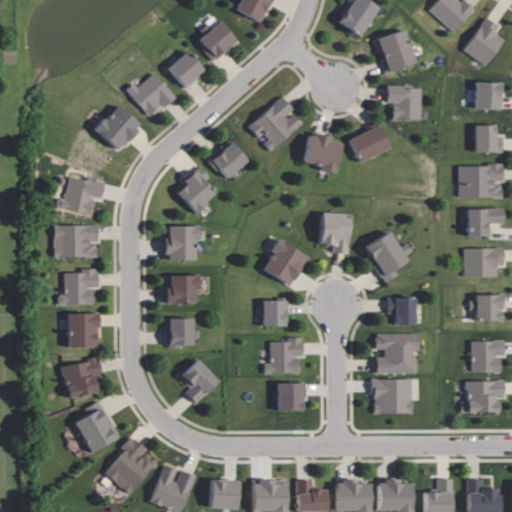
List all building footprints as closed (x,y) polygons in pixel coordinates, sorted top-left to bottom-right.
[(233,7),(237,0),(267,0),(256,20),(233,7)] [(365,0),(375,7),(356,34),(336,20),(344,8),(342,7),(346,0),(365,0)] [(465,0),(472,6),(451,30),(427,8),(434,0),(465,0)] [(496,25),(492,31),(502,38),(482,65),(460,48),(483,16),(496,25)] [(216,20),(233,41),(213,58),(212,57),(209,59),(200,49),(203,46),(196,37),(201,33),(198,29),(203,24),(207,28),(216,20)] [(412,61),(382,71),(371,39),(401,29),(412,61)] [(201,68),(195,74),(197,75),(184,86),(166,67),(185,50),(201,68)] [(150,72),(171,96),(161,106),(156,99),(153,101),(156,104),(146,113),(123,89),(130,82),(134,86),(150,72)] [(500,106),(471,106),(471,81),(500,80),(500,106)] [(419,117),(391,117),(391,102),(392,102),(392,101),(385,101),(385,85),(402,84),(402,87),(418,87),(419,117)] [(246,125),(280,96),(290,108),(283,114),(285,117),(289,113),(293,117),(294,116),(299,122),(268,149),(262,142),(267,137),(262,132),(256,137),(246,125)] [(115,104),(136,121),(132,127),(135,129),(126,140),(125,139),(121,144),(119,142),(115,147),(91,128),(100,117),(103,119),(115,104)] [(386,145),(373,151),(373,152),(367,155),(366,153),(356,159),(345,137),(363,128),(363,126),(374,121),(386,145)] [(493,122),(493,130),(495,130),(495,133),(500,133),(500,149),(472,149),(472,122),(493,122)] [(312,132),(327,135),(326,139),(338,142),(331,172),(317,168),(318,165),(299,161),(306,134),(311,135),(312,132)] [(244,159),(224,177),(217,170),(216,171),(206,159),(228,140),(244,159)] [(499,161),(499,163),(501,163),(501,178),(491,179),(491,182),(498,182),(498,187),(500,187),(500,195),(457,195),(456,165),(485,164),(485,161),(499,161)] [(207,176),(203,180),(213,192),(204,200),(206,202),(195,212),(176,191),(186,183),(182,178),(192,168),(193,170),(198,166),(207,176)] [(101,179),(97,197),(89,195),(88,198),(90,199),(87,214),(55,207),(53,204),(55,198),(57,198),(60,198),(66,175),(82,179),(83,175),(101,179)] [(485,234),(466,234),(466,208),(501,208),(502,222),(485,222),(485,234)] [(347,213),(344,251),(330,250),(331,243),(323,242),(323,241),(316,240),(318,211),(347,213)] [(85,238),(85,242),(91,242),(91,247),(92,247),(93,255),(51,256),(50,224),(94,223),(94,238),(85,238)] [(191,240),(191,259),(164,259),(164,252),(161,252),(161,240),(164,239),(164,225),(195,225),(195,240),(191,240)] [(405,258),(391,267),(395,272),(383,280),(380,275),(379,276),(371,264),(374,262),(363,245),(387,229),(398,246),(403,242),(409,250),(402,254),(405,258)] [(285,283),(261,268),(271,252),(268,250),(276,238),(303,255),(285,283)] [(500,246),(500,263),(494,263),(494,275),(461,275),(461,246),(500,246)] [(90,268),(90,271),(92,271),(92,286),(84,286),(84,288),(87,288),(87,303),(55,303),(52,301),(52,296),(55,294),(58,294),(58,272),(75,272),(75,269),(90,268)] [(192,301),(162,302),(162,288),(167,288),(166,275),(195,274),(195,289),(192,289),(192,301)] [(501,310),(498,310),(498,319),(472,319),(472,309),(466,309),(466,298),(472,298),(472,293),(501,293),(501,310)] [(413,297),(413,323),(392,322),(392,312),(384,312),(385,297),(413,297)] [(259,298),(285,299),(284,324),(259,324),(259,298)] [(92,345),(64,346),(63,312),(94,311),(94,325),(91,326),(92,345)] [(196,335),(193,337),(190,337),(189,344),(177,344),(177,346),(164,346),(165,317),(190,318),(190,327),(193,327),(196,330),(196,335)] [(416,333),(416,345),(409,345),(409,359),(413,359),(413,371),(374,371),(374,356),(381,356),(381,348),(373,348),(373,333),(416,333)] [(298,337),(298,340),(300,340),(300,354),(291,354),(291,357),(296,357),(297,371),(261,372),(261,362),(267,362),(267,341),(284,340),(284,337),(298,337)] [(500,353),(496,354),(496,371),(467,371),(467,339),(500,339),(500,353)] [(58,364),(85,359),(85,356),(94,355),(94,357),(96,357),(98,373),(93,374),(96,390),(67,395),(64,374),(60,375),(58,364)] [(194,358),(215,380),(193,401),(183,391),(187,387),(175,373),(179,369),(181,371),(194,358)] [(410,378),(411,411),(372,412),(372,403),(374,403),(374,397),(372,397),(372,392),(370,392),(370,378),(410,378)] [(502,393),(492,393),(492,399),(495,399),(496,410),(490,410),(490,409),(465,410),(465,409),(459,409),(459,399),(465,399),(465,387),(463,387),(463,379),(502,378),(502,393)] [(303,393),(301,393),(301,407),(276,408),(276,380),(303,380),(303,393)] [(90,450),(78,432),(76,433),(73,427),(75,426),(73,422),(86,414),(82,407),(93,400),(97,406),(98,405),(116,434),(90,450)] [(128,436),(130,438),(131,437),(154,460),(125,492),(103,472),(121,451),(117,447),(128,436)] [(169,479),(173,481),(178,470),(191,475),(176,511),(147,500),(161,464),(173,469),(169,479)] [(480,476),(480,485),(494,485),(494,491),(497,491),(498,510),(487,510),(487,511),(478,511),(478,510),(465,510),(465,476),(480,476)] [(236,479),(234,507),(208,506),(210,478),(236,479)] [(284,511),(270,511),(270,510),(258,511),(251,511),(250,479),(284,478),(284,511)] [(367,482),(367,511),(353,511),(353,510),(334,509),(334,482),(339,482),(339,478),(355,478),(355,482),(367,482)] [(396,478),(396,482),(409,481),(409,511),(395,511),(395,509),(375,509),(375,482),(382,482),(382,478),(396,478)] [(450,492),(449,492),(449,511),(422,511),(422,492),(430,492),(430,488),(435,488),(435,478),(450,478),(450,492)] [(309,479),(309,489),(323,489),(324,510),(295,510),(295,479),(309,479)] [(502,511),(511,511),(511,481),(502,482),(502,511)]
